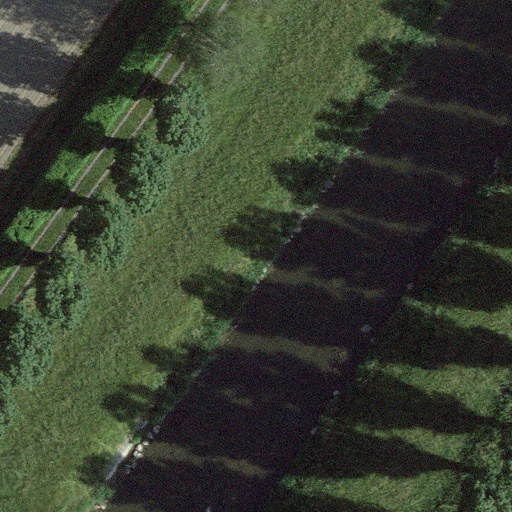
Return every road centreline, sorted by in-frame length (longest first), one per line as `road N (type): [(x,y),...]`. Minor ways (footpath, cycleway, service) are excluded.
road 1 (track): [(0,371),(255,0)]
road 2 (track): [(0,212),(145,0)]
